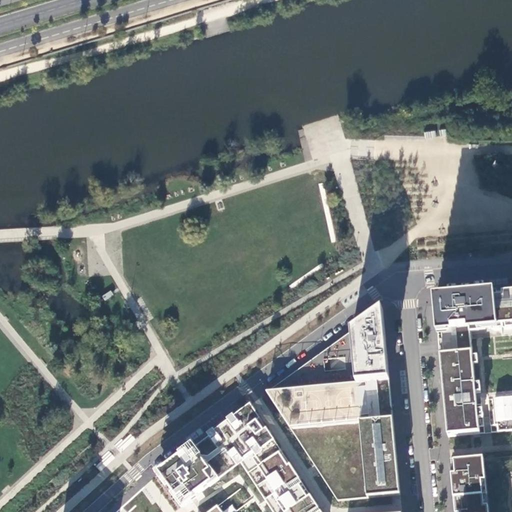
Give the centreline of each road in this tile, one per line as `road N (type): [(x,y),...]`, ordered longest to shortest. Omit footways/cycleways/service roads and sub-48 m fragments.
road 1 (residential): [(93,511),(135,471),(403,281)]
road 2 (residential): [(403,281),(427,511)]
road 3 (primary): [(0,49),(165,0)]
